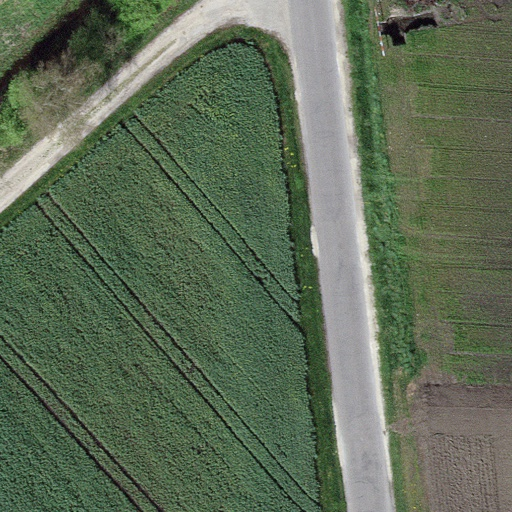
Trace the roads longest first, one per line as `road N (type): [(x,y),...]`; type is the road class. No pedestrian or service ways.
road 1 (unclassified): [(311,0),(361,511)]
road 2 (track): [(234,0),(0,196)]
